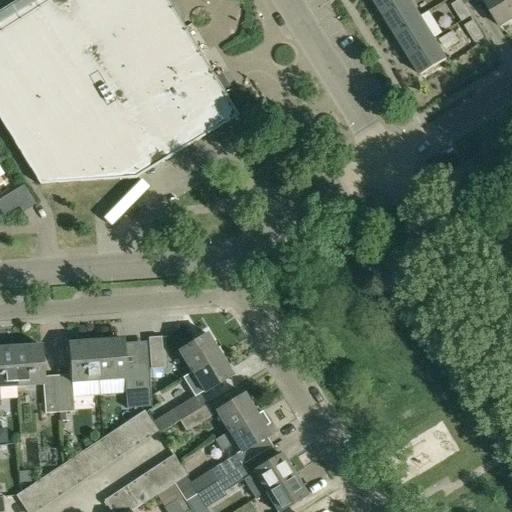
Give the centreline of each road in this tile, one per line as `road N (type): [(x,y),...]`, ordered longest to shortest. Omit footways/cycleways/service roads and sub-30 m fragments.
road 1 (residential): [(371,511),(237,295)]
road 2 (residential): [(511,368),(383,163)]
road 3 (residential): [(0,312),(237,295)]
road 4 (residential): [(0,275),(214,258)]
road 5 (residential): [(214,258),(383,163)]
road 6 (residential): [(383,163),(283,0)]
road 7 (residential): [(383,163),(511,86)]
